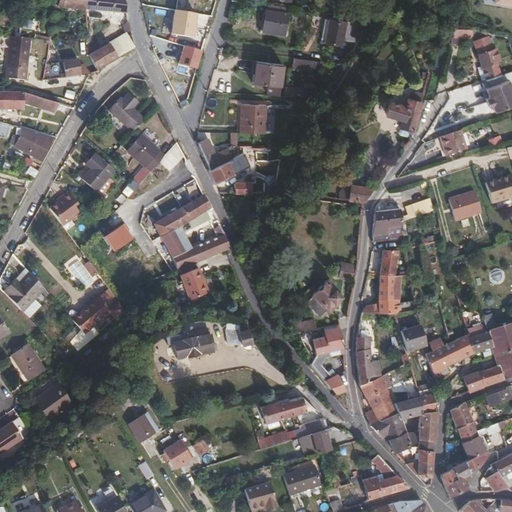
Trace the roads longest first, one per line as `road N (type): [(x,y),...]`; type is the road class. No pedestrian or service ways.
road 1 (residential): [(360,431),(273,327),(184,138)]
road 2 (residential): [(360,431),(350,325),(367,207),(417,142)]
road 3 (residential): [(0,255),(84,108),(145,51)]
road 4 (residential): [(437,499),(442,404),(511,379)]
road 5 (unclassified): [(184,138),(224,0)]
